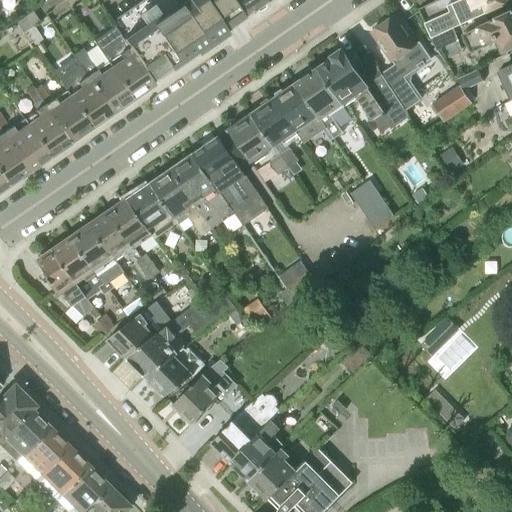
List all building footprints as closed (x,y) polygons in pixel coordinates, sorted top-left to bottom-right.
[(243,17),(231,0),(185,0),(181,3),(180,1),(124,39),(129,46),(152,80),(170,67),(171,69),(196,52),(198,54),(228,33),(226,29),(243,17)] [(267,2),(265,0),(231,0),(243,17),(244,16),(245,17),(255,10),(259,11),(265,8),(267,2)] [(440,16),(425,23),(432,38),(454,28),(455,27),(461,24),(486,13),(483,7),(497,0),(461,0),(452,4),(448,6),(450,11),(440,16)] [(511,11),(464,34),(471,50),(483,45),(484,46),(494,42),(499,52),(511,46),(511,11)] [(415,44),(410,36),(414,33),(406,22),(402,25),(395,15),(384,23),(380,22),(377,24),(375,25),(374,29),(372,31),(395,64),(382,73),(406,110),(421,99),(405,76),(419,66),(421,69),(427,65),(425,62),(431,58),(419,41),(415,44)] [(33,25),(25,31),(35,47),(44,41),(33,25)] [(454,28),(432,38),(438,50),(460,40),(454,28)] [(129,46),(108,61),(132,97),(135,95),(138,96),(143,92),(144,89),(154,82),(152,80),(129,46)] [(132,97),(108,61),(97,69),(82,48),(71,55),(86,76),(111,112),(121,105),(123,105),(129,101),(130,99),(132,97)] [(332,59),(319,67),(344,104),(355,96),(372,120),(381,114),(391,129),(410,116),(406,110),(382,73),(381,73),(366,84),(361,76),(355,68),(361,64),(363,63),(359,58),(355,52),(348,57),(343,51),(342,49),(330,57),(332,59)] [(505,84),(511,98),(511,62),(498,69),(499,71),(496,72),(503,86),(505,84)] [(344,104),(319,67),(297,82),(327,127),(335,138),(344,132),(335,118),(334,119),(330,113),(344,104)] [(456,79),(459,84),(463,90),(484,80),(479,68),(456,79)] [(111,112),(86,76),(67,89),(91,126),(93,125),(96,125),(101,121),(102,119),(111,112)] [(327,127),(297,82),(274,98),(297,131),(304,142),(327,127)] [(35,110),(24,117),(50,156),(70,142),(70,141),(45,104),(44,103),(44,104),(41,100),(34,89),(31,85),(25,89),(34,103),(32,104),(35,110)] [(34,89),(41,100),(47,96),(41,85),(34,89)] [(460,86),(433,104),(445,122),(472,103),(463,90),(460,86)] [(91,126),(67,89),(45,104),(70,141),(79,134),(82,135),(88,131),(88,128),(91,126)] [(253,113),(276,147),(283,142),(284,143),(296,135),(295,133),(297,131),(274,98),(253,113)] [(229,130),(220,136),(242,168),(249,163),(251,162),(253,161),(253,163),(267,153),(276,147),(253,113),(229,130)] [(24,117),(3,132),(29,170),(50,156),(24,117)] [(3,132),(0,134),(0,171),(9,185),(29,170),(3,132)] [(233,211),(242,225),(268,207),(242,171),(244,170),(242,168),(220,136),(194,154),(233,211)] [(464,165),(452,146),(438,155),(450,174),(464,165)] [(280,153),(289,167),(296,162),(299,160),(290,147),(287,148),(280,153)] [(278,174),(289,167),(280,153),(271,159),(269,161),(278,174)] [(233,211),(194,154),(173,168),(214,228),(225,220),(223,218),(233,211)] [(299,167),(296,162),(289,167),(294,174),(299,171),(299,167)] [(173,168),(152,183),(175,217),(178,221),(187,215),(202,236),(214,228),(173,168)] [(0,190),(9,185),(0,171),(0,190)] [(351,193),(375,228),(394,215),(370,180),(351,193)] [(178,221),(175,217),(152,183),(128,199),(153,235),(155,237),(178,221)] [(412,195),(418,204),(428,197),(422,188),(412,195)] [(153,235),(128,199),(110,212),(135,248),(144,241),(142,239),(144,238),(145,240),(153,235)] [(135,248),(110,212),(92,224),(117,260),(135,248)] [(420,223),(414,215),(406,221),(411,229),(420,223)] [(118,262),(117,260),(92,224),(73,237),(109,290),(114,287),(111,282),(124,273),(118,262)] [(109,290),(73,237),(54,250),(88,299),(102,289),(105,293),(109,290)] [(88,299),(54,250),(39,261),(47,273),(45,274),(59,294),(61,292),(73,305),(84,316),(91,312),(95,318),(101,314),(88,299)] [(146,254),(141,258),(154,276),(159,272),(152,261),(151,261),(146,254)] [(154,276),(141,258),(137,261),(141,268),(149,280),(154,276)] [(312,276),(289,293),(293,300),(302,294),(320,281),(334,271),(328,264),(312,276)] [(327,302),(340,293),(329,279),(316,288),(327,302)] [(196,290),(198,292),(203,297),(211,290),(204,282),(198,288),(196,290)] [(296,299),(311,319),(327,306),(313,287),(302,295),(296,299)] [(192,289),(188,292),(192,297),(197,303),(202,299),(203,298),(198,293),(197,294),(192,289)] [(145,377),(184,348),(182,346),(183,343),(179,337),(176,337),(175,336),(190,324),(198,336),(235,307),(223,291),(206,304),(202,299),(197,303),(172,322),(126,357),(145,377)] [(141,298),(124,310),(129,317),(146,305),(141,298)] [(255,328),(271,317),(258,298),(243,309),(255,328)] [(141,314),(108,340),(126,357),(172,322),(157,301),(141,314)] [(234,328),(244,320),(236,309),(226,317),(234,328)] [(104,337),(113,328),(102,317),(94,325),(104,337)] [(341,325),(329,337),(342,351),(354,338),(341,325)] [(359,341),(341,360),(354,372),(372,353),(359,341)] [(184,348),(145,377),(165,396),(194,374),(205,364),(188,345),(184,348)] [(206,370),(173,402),(193,422),(222,393),(212,384),(224,372),(229,367),(221,359),(206,370)] [(0,439),(2,437),(34,406),(14,386),(0,399),(0,439)] [(254,401),(212,443),(230,461),(272,419),(280,411),(275,406),(276,403),(276,400),(275,397),(272,395),(268,394),(265,395),(263,397),(262,395),(255,402),(254,401)] [(340,414),(346,408),(338,400),(332,406),(340,414)] [(22,456),(52,424),(34,406),(2,437),(22,456)] [(465,419),(453,408),(444,417),(455,429),(465,419)] [(272,419),(230,461),(250,480),(283,447),(286,444),(276,434),(282,429),(272,419)] [(41,475),(72,443),(52,424),(22,456),(41,475)] [(61,495),(92,463),(72,443),(41,475),(61,495)] [(283,447),(250,480),(269,500),(272,497),(301,468),(289,457),(291,455),(283,447)] [(319,450),(308,461),(301,468),(272,497),(281,505),(279,510),(281,511),(289,511),(298,503),(307,511),(323,511),(340,495),(337,492),(349,480),(319,450)] [(77,511),(82,511),(112,483),(92,463),(61,495),(77,511)] [(0,487),(3,491),(15,478),(6,469),(0,475),(0,487)] [(112,483),(82,511),(123,511),(128,507),(126,505),(130,501),(112,483)] [(25,511),(34,502),(24,492),(14,500),(25,511)]
